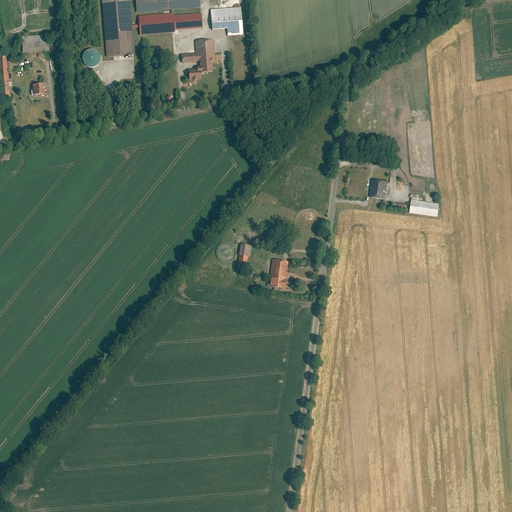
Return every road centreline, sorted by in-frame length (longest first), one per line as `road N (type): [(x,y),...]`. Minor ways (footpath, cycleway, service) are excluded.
road 1 (unclassified): [(289,511),(353,73)]
road 2 (unclassified): [(0,145),(353,73)]
road 3 (unclassified): [(353,73),(460,0)]
